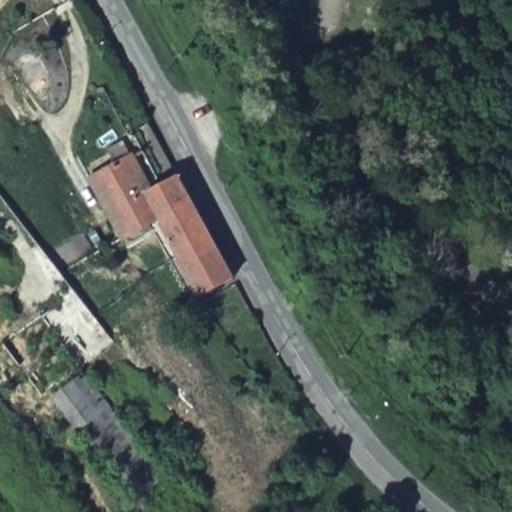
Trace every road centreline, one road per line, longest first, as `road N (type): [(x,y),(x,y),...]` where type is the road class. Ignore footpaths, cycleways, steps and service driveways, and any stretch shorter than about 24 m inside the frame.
road 1 (secondary): [(107,0),(303,366),(377,463),(433,511)]
road 2 (residential): [(241,0),(329,146),(392,212),(511,304)]
